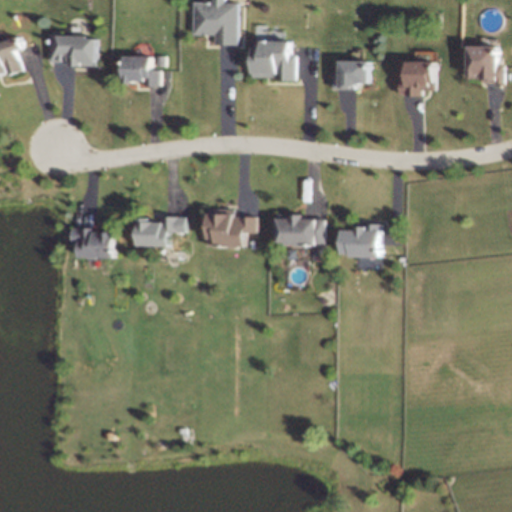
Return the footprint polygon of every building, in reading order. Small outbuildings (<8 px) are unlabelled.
[(199,7),(199,33),(241,36),(240,8),(199,7)] [(55,36),(55,62),(97,65),(96,37),(55,36)] [(0,49),(0,76),(33,67),(24,41),(0,49)] [(257,47),(257,73),(299,76),(298,48),(257,47)] [(511,50),(475,50),(475,76),(511,78),(511,50)] [(127,56),(127,82),(169,85),(168,57),(127,56)] [(337,59),(337,85),(379,88),(378,60),(337,59)] [(404,61),(404,87),(446,90),(445,62),(404,61)] [(211,213),(211,239),(253,242),(252,214),(211,213)] [(146,215),(146,241),(188,244),(187,216),(146,215)] [(280,216),(280,242),(322,245),(321,217),(280,216)] [(351,227),(351,253),(393,256),(392,228),(351,227)] [(79,228),(79,254),(121,257),(120,229),(79,228)]
